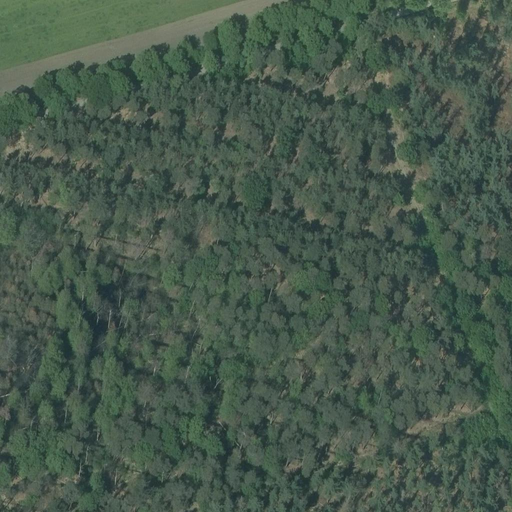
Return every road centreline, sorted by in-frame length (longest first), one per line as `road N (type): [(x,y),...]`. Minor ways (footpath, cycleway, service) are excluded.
road 1 (unclassified): [(0,122),(410,0)]
road 2 (track): [(357,13),(499,410)]
road 3 (track): [(499,410),(204,511)]
